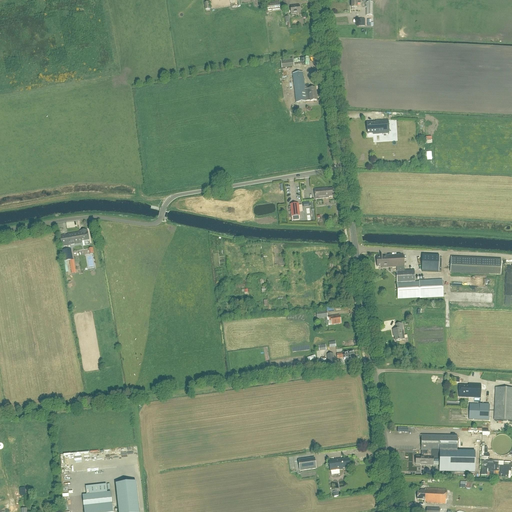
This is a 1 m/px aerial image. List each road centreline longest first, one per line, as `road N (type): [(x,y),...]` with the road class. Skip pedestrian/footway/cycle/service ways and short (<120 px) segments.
road 1 (unclassified): [(0,231),(87,217),(155,224),(176,195),(343,167)]
road 2 (track): [(0,417),(335,369)]
road 3 (tertiary): [(343,167),(318,0)]
road 4 (tertiary): [(394,511),(372,365)]
